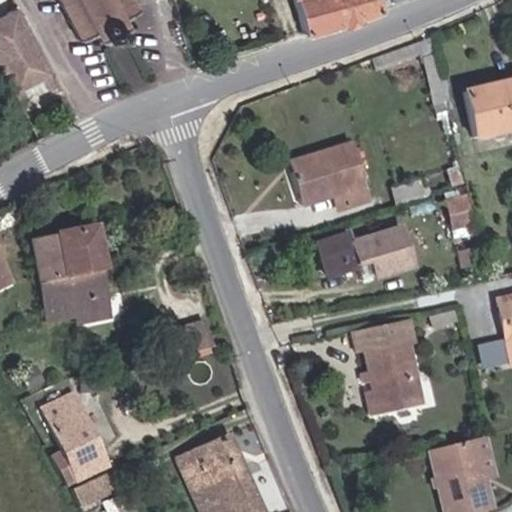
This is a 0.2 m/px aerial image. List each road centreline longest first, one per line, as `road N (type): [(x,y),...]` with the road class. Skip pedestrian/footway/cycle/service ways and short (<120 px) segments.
road 1 (unclassified): [(310,511),(162,104)]
road 2 (tertiary): [(162,104),(444,0)]
road 3 (residential): [(94,134),(20,0)]
